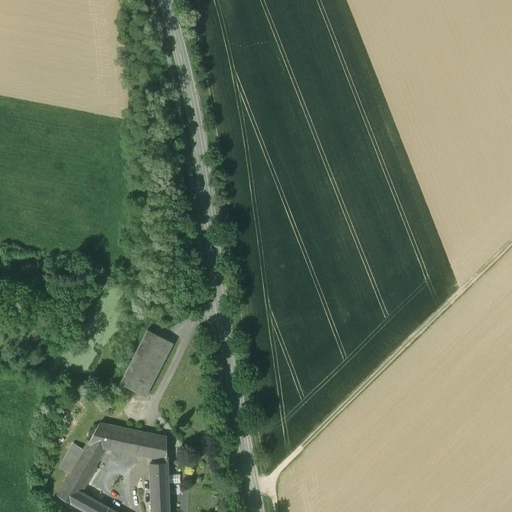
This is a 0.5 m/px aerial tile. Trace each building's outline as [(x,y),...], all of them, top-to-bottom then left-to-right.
[(147,330),(119,383),(145,396),(173,343),(147,330)] [(166,437),(99,423),(87,444),(105,448),(150,457),(149,463),(150,483),(167,483),(166,437)] [(83,449),(73,443),(59,467),(70,473),(83,449)] [(70,473),(69,474),(57,494),(88,511),(116,511),(79,491),(89,474),(92,475),(97,467),(94,466),(105,448),(87,444),(83,449),(70,473)] [(168,511),(167,483),(150,483),(150,489),(137,490),(138,498),(140,505),(142,511),(168,511)]
